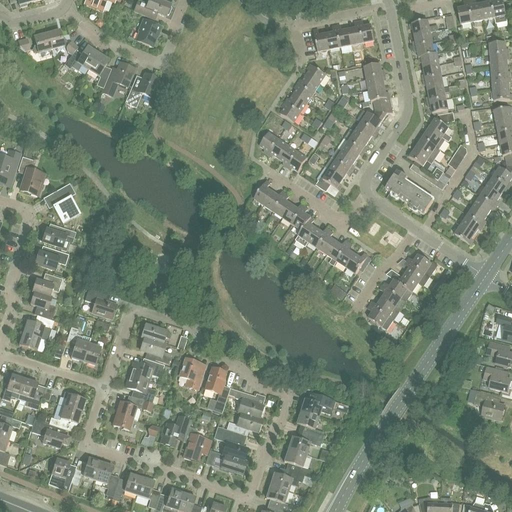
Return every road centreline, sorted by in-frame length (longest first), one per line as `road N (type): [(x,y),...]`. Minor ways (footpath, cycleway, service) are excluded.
road 1 (residential): [(133,309),(193,328),(207,356),(288,393),(271,444),(248,500),(90,444),(106,386)]
road 2 (residential): [(366,195),(365,178),(408,104),(390,10)]
road 3 (residential): [(63,6),(95,40),(155,63),(163,60),(184,0)]
road 4 (residential): [(0,353),(11,313),(8,283),(27,224),(26,213),(0,201)]
road 5 (tertiary): [(485,277),(407,394)]
road 6 (tertiary): [(334,511),(407,394)]
